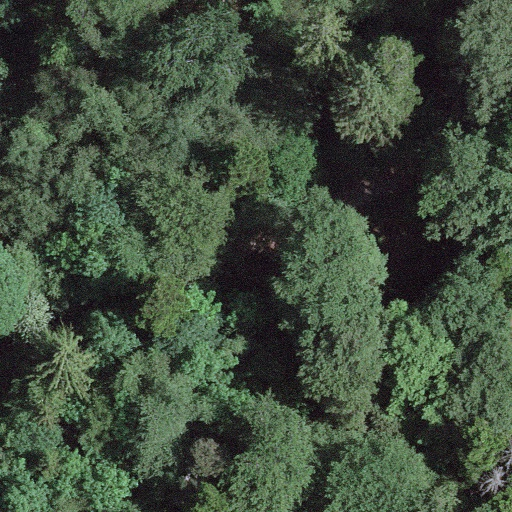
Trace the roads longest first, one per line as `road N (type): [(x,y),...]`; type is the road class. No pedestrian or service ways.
road 1 (track): [(0,363),(511,135)]
road 2 (track): [(511,331),(337,511)]
